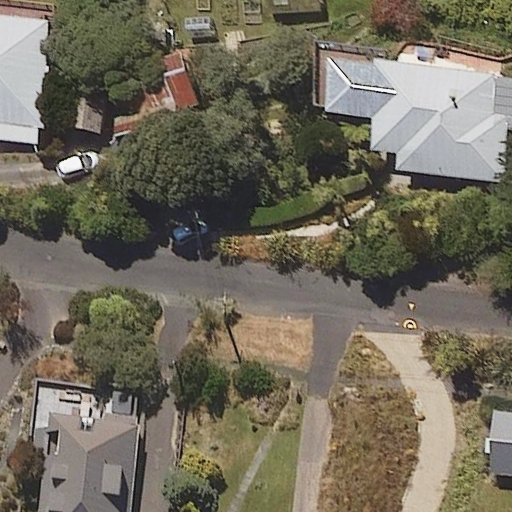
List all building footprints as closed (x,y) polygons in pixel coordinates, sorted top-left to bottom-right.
[(57,21),(0,13),(0,138),(41,144),(57,21)] [(511,73),(341,58),(336,111),(382,115),(379,149),(404,151),(402,171),(507,180),(511,128),(511,73)] [(193,103),(218,95),(207,61),(113,92),(127,135),(196,112),(193,103)] [(71,90),(67,130),(104,133),(107,93),(71,90)] [(130,511),(142,401),(40,390),(34,455),(40,456),(34,511),(130,511)] [(511,412),(500,412),(496,475),(511,475),(511,412)]
